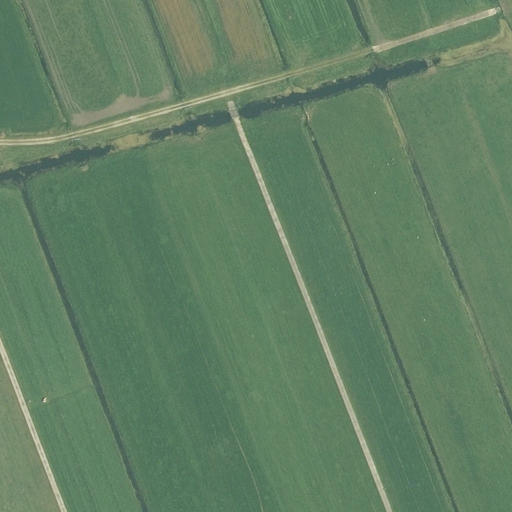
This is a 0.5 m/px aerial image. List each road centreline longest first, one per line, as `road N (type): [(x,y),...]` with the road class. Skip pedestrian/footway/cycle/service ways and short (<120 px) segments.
road 1 (track): [(224,87),(388,511)]
road 2 (track): [(511,10),(374,50),(277,64),(224,87)]
road 3 (track): [(224,87),(53,134),(0,135)]
road 4 (track): [(0,344),(65,511)]
